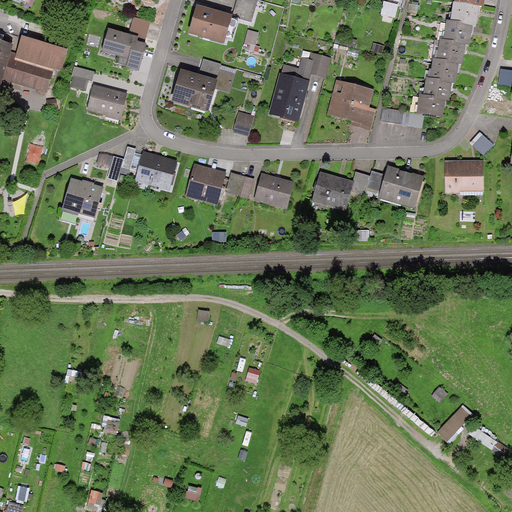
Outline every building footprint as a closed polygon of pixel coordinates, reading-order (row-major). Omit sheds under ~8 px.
[(233,9),(197,0),(196,0),(188,32),(225,41),(230,18),(233,9)] [(256,0),(235,0),(233,9),(230,18),(250,23),(256,0)] [(479,0),(453,0),(451,13),(474,18),(476,18),(479,0)] [(474,18),(451,13),(448,13),(445,30),(467,36),(470,36),(474,18)] [(149,19),(135,15),(132,27),(139,29),(146,31),(149,19)] [(132,27),(110,21),(103,47),(120,51),(116,63),(138,69),(147,37),(138,34),(139,29),(132,27)] [(259,29),(247,27),(242,48),(254,51),(259,29)] [(467,36),(445,30),(442,30),(437,49),(460,54),(463,55),(467,36)] [(65,52),(22,40),(16,60),(53,71),(59,72),(65,52)] [(384,44),(374,41),(371,51),(381,54),(384,44)] [(12,47),(0,43),(0,88),(2,82),(9,57),(12,47)] [(297,70),(284,65),(268,110),(296,119),(313,71),(325,76),(332,56),(313,49),(311,57),(303,54),(297,70)] [(460,54),(437,49),(435,49),(430,69),(453,75),(455,75),(460,54)] [(9,57),(2,82),(46,95),(53,71),(16,60),(9,57)] [(220,75),(216,87),(230,91),(237,68),(203,58),(199,69),(220,75)] [(199,69),(181,65),(172,98),(211,108),(216,87),(220,75),(199,69)] [(511,67),(501,66),(498,85),(511,87),(511,67)] [(95,73),(76,68),(71,87),(85,91),(88,82),(92,83),(95,73)] [(453,75),(430,69),(428,68),(423,87),(447,93),(448,93),(453,75)] [(372,86),(338,77),(328,113),(349,119),(348,124),(367,129),(373,104),(367,103),(372,86)] [(447,93),(423,87),(418,108),(442,114),(447,93)] [(125,97),(95,88),(89,109),(107,114),(105,119),(118,123),(125,97)] [(423,113),(383,106),(380,121),(420,129),(423,113)] [(254,117),(237,111),(230,130),(247,136),(254,117)] [(495,144),(481,129),(470,138),(485,154),(495,144)] [(137,149),(128,147),(125,160),(121,175),(129,177),(137,149)] [(177,162),(143,153),(135,182),(170,191),(177,162)] [(113,157),(101,155),(99,166),(111,169),(113,157)] [(113,157),(111,169),(108,180),(119,182),(121,175),(125,160),(113,157)] [(485,159),(447,159),(447,191),(485,191),(485,159)] [(226,170),(194,161),(185,194),(216,203),(226,170)] [(387,170),(382,189),(380,195),(416,205),(426,172),(389,162),(387,170)] [(387,170),(375,167),(374,173),(370,186),(382,189),(387,170)] [(356,178),(321,168),(312,200),(347,210),(353,188),(356,178)] [(295,178),(263,169),(255,198),(287,207),(295,178)] [(374,173),(359,169),(356,178),(353,188),(368,192),(370,186),(374,173)] [(256,177),(232,170),(226,189),(250,196),(256,177)] [(104,189),(72,180),(62,217),(77,221),(78,216),(95,221),(104,189)] [(369,226),(355,227),(356,240),(370,240),(369,226)] [(209,308),(199,306),(197,320),(207,322),(209,308)] [(383,339),(374,332),(369,339),(378,345),(383,339)] [(412,392),(400,381),(393,389),(406,400),(412,392)] [(448,392),(440,385),(432,395),(440,401),(448,392)] [(470,415),(460,406),(439,430),(449,439),(470,415)] [(122,418),(109,415),(106,429),(118,432),(122,418)] [(21,511),(24,503),(10,498),(6,510),(10,511),(21,511)]
